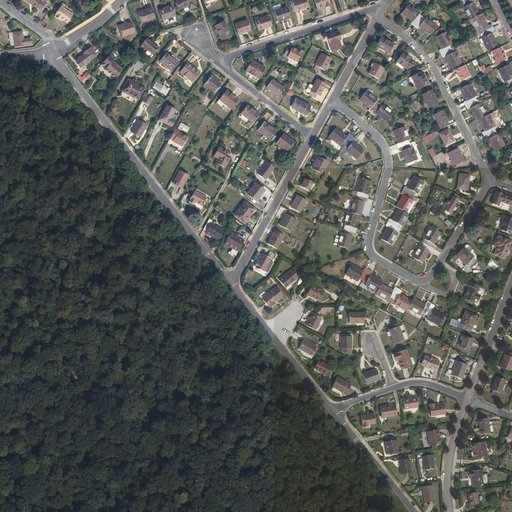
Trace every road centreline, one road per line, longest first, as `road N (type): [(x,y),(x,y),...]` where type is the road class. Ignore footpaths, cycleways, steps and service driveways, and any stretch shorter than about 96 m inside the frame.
road 1 (residential): [(53,49),(231,282)]
road 2 (residential): [(423,282),(373,257),(370,236),(388,161),(381,143),(333,100)]
road 3 (residential): [(377,19),(430,65),(489,181)]
road 4 (residential): [(384,6),(215,60)]
road 5 (residential): [(231,282),(312,137)]
road 6 (residential): [(332,409),(414,511)]
road 7 (residential): [(467,401),(511,283)]
road 8 (residential): [(312,137),(215,60)]
